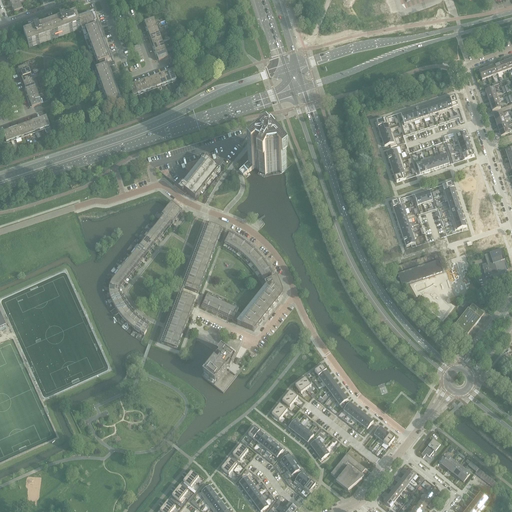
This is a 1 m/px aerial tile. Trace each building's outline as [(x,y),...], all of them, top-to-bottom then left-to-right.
[(372,0),(308,0),(317,24),(374,3),(372,0)] [(20,3),(12,6),(14,12),(22,9),(20,3)] [(114,64),(100,25),(94,11),(77,17),(81,29),(82,32),(96,70),(93,71),(105,105),(115,102),(122,99),(114,77),(110,65),(114,64)] [(66,20),(62,22),(61,22),(62,23),(51,27),(55,38),(81,29),(77,17),(66,21),(66,20)] [(154,19),(145,23),(147,28),(156,24),(154,19)] [(156,24),(147,28),(148,33),(158,29),(156,24)] [(40,29),(36,31),(35,31),(36,32),(25,36),(29,48),(55,38),(51,27),(40,31),(40,29)] [(158,29),(148,33),(150,37),(160,34),(158,29)] [(160,34),(150,37),(152,42),(161,39),(160,34)] [(161,39),(152,42),(154,47),(163,43),(161,39)] [(163,43),(154,47),(155,52),(165,48),(163,43)] [(165,48),(155,52),(157,57),(167,53),(165,48)] [(167,53),(157,57),(159,62),(168,58),(169,58),(167,53)] [(508,71),(504,62),(499,64),(502,72),(508,71)] [(502,72),(499,64),(494,66),(497,74),(502,72)] [(27,66),(17,69),(19,74),(29,71),(27,66)] [(497,74),(494,66),(489,68),(492,76),(497,74)] [(492,76),(489,68),(484,70),(487,78),(492,76)] [(32,70),(29,71),(19,74),(21,79),(31,76),(34,74),(32,70)] [(487,78),(484,70),(479,72),(482,80),(487,78)] [(173,71),(168,73),(172,82),(177,80),(173,71)] [(168,73),(163,74),(167,84),(172,82),(168,73)] [(163,74),(159,76),(162,86),(167,84),(163,74)] [(31,76),(21,79),(23,84),(32,80),(31,76)] [(159,76),(154,78),(157,87),(162,86),(159,76)] [(154,78),(149,79),(152,89),(157,87),(154,78)] [(37,84),(35,79),(32,80),(23,84),(24,89),(34,85),(37,84)] [(149,79),(144,81),(148,91),(152,89),(149,79)] [(144,81),(139,83),(143,93),(148,91),(144,81)] [(139,83),(135,85),(138,94),(143,93),(139,83)] [(34,85),(24,89),(26,93),(36,90),(34,85)] [(135,85),(130,87),(133,96),(138,94),(135,85)] [(494,88),(485,91),(487,96),(495,93),(494,88)] [(36,90),(26,93),(28,98),(38,95),(36,90)] [(38,95),(28,98),(30,103),(39,100),(38,95)] [(455,97),(449,99),(453,108),(453,111),(459,109),(455,97)] [(39,100),(30,103),(31,108),(41,105),(39,100)] [(445,101),(440,102),(444,114),(449,112),(448,110),(445,101)] [(440,102),(435,104),(438,113),(439,116),(444,114),(440,102)] [(501,109),(499,103),(490,106),(492,111),(501,109)] [(430,106),(425,107),(429,118),(434,116),(434,115),(433,115),(430,106)] [(425,107),(420,109),(424,119),(424,120),(429,119),(429,118),(425,107)] [(420,109),(416,110),(419,121),(424,119),(420,109)] [(416,110),(411,112),(414,123),(419,121),(416,110)] [(411,112),(406,114),(409,124),(414,123),(411,112)] [(494,116),(496,122),(504,119),(502,113),(494,116)] [(406,114),(401,115),(404,126),(409,124),(406,114)] [(46,117),(41,119),(44,129),(49,127),(46,117)] [(41,119),(36,121),(39,130),(44,129),(41,119)] [(388,119),(376,122),(378,128),(389,124),(389,125),(390,124),(388,119)] [(36,121),(31,123),(35,132),(39,130),(36,121)] [(31,123),(26,124),(30,134),(35,132),(31,123)] [(26,124),(22,126),(25,136),(30,134),(26,124)] [(389,124),(378,128),(380,133),(390,129),(389,125),(389,124)] [(22,126),(17,128),(20,137),(25,136),(22,126)] [(17,128),(12,129),(15,139),(20,137),(17,128)] [(12,129),(7,131),(11,141),(15,139),(12,129)] [(390,129),(380,133),(381,137),(392,134),(390,129)] [(507,129),(499,132),(501,137),(509,134),(507,129)] [(7,131),(2,133),(6,143),(11,141),(7,131)] [(459,132),(453,135),(456,141),(456,142),(457,141),(467,138),(465,132),(460,134),(459,132)] [(392,134),(381,137),(383,142),(395,138),(393,134),(393,133),(392,134)] [(395,138),(383,142),(385,147),(390,146),(391,148),(397,146),(395,138)] [(467,138),(457,141),(458,146),(469,142),(467,138)] [(469,142),(458,146),(460,150),(460,151),(470,147),(469,142)] [(287,169),(272,150),(269,147),(268,148),(265,143),(260,147),(263,151),(239,171),(244,176),(255,167),(260,170),(259,172),(265,175),(267,173),(280,171),(282,173),(287,169)] [(460,150),(459,151),(460,156),(461,156),(462,156),(462,155),(472,152),(470,147),(460,151),(460,150)] [(397,150),(387,153),(388,158),(399,155),(397,150)] [(472,152),(462,155),(462,156),(463,161),(474,157),(472,152)] [(440,154),(441,157),(444,166),(449,164),(445,153),(440,154)] [(399,155),(388,158),(390,163),(402,159),(400,155),(400,154),(399,155)] [(431,158),(426,159),(430,171),(435,169),(431,160),(432,160),(431,158)] [(203,196),(222,172),(220,170),(205,159),(186,183),(180,178),(174,186),(185,195),(187,193),(196,200),(200,194),(203,196)] [(402,159),(390,163),(391,168),(403,164),(402,159)] [(421,161),(421,162),(425,172),(430,171),(426,159),(421,161)] [(421,162),(416,164),(420,174),(425,172),(421,162)] [(403,164),(391,168),(393,173),(403,170),(405,169),(403,164)] [(403,170),(393,173),(395,178),(404,175),(405,175),(405,174),(403,170)] [(404,175),(395,178),(396,183),(406,180),(404,175)] [(452,183),(442,186),(444,191),(444,192),(453,189),(452,183)] [(444,191),(443,192),(444,197),(445,197),(455,193),(453,189),(444,192),(444,191)] [(429,192),(424,193),(428,204),(433,202),(429,192)] [(424,193),(419,195),(422,204),(422,205),(423,206),(428,204),(424,193)] [(444,197),(443,197),(445,202),(446,202),(457,198),(455,193),(445,197),(444,197)] [(419,195),(414,197),(418,206),(422,205),(422,204),(419,195)] [(457,198),(446,202),(448,206),(458,203),(457,198)] [(402,200),(391,203),(393,209),(404,205),(402,200)] [(458,203),(448,206),(449,211),(460,208),(458,203)] [(183,212),(173,205),(171,208),(180,215),(183,212)] [(404,205),(393,209),(395,214),(405,210),(404,205)] [(178,218),(180,215),(171,208),(169,211),(178,218)] [(449,211),(448,211),(448,212),(450,217),(451,216),(461,213),(460,208),(449,211)] [(405,210),(395,214),(396,218),(406,215),(407,215),(405,210)] [(178,218),(169,211),(166,214),(175,221),(178,218)] [(461,213),(451,216),(453,221),(463,218),(461,213)] [(175,221),(166,214),(164,217),(171,223),(173,224),(175,221)] [(171,223),(164,217),(160,221),(168,227),(171,223)] [(453,221),(451,221),(452,221),(453,226),(465,222),(463,218),(453,221)] [(168,227),(160,221),(157,225),(165,231),(168,227)] [(465,222),(453,226),(455,231),(466,227),(465,222)] [(206,224),(162,342),(161,344),(177,350),(222,230),(206,224)] [(409,225),(400,228),(401,233),(411,230),(412,230),(412,229),(410,224),(409,225)] [(165,231),(157,225),(154,229),(161,236),(165,231)] [(161,236),(154,229),(150,234),(158,240),(161,236)] [(254,332),(276,305),(283,297),(280,295),(283,292),(282,289),(281,287),(281,286),(279,283),(278,279),(277,278),(271,281),(267,278),(275,274),(273,271),(271,268),(270,267),(269,265),(267,263),(266,261),(264,258),(262,256),(261,255),(259,253),(257,251),(254,248),(251,246),(249,244),(246,242),(243,239),(241,238),(240,237),(237,235),(235,234),(233,234),(232,233),(230,232),(223,247),(228,250),(233,253),(237,256),(242,260),(246,264),(250,268),(253,272),(257,277),(260,282),(260,283),(261,285),(262,287),(263,288),(264,290),(244,315),(238,312),(234,319),(233,322),(232,322),(254,332)] [(412,234),(403,238),(405,242),(414,239),(414,240),(416,239),(415,234),(415,233),(412,234)] [(158,240),(150,234),(147,238),(154,244),(158,240)] [(154,244),(147,238),(143,242),(151,248),(154,244)] [(414,239),(405,242),(406,248),(416,244),(414,240),(414,239)] [(151,248),(143,242),(140,246),(148,252),(151,248)] [(148,252),(140,246),(137,251),(144,257),(148,252)] [(501,250),(484,256),(488,266),(483,268),(486,278),(492,276),(495,284),(502,281),(502,282),(505,277),(504,276),(506,271),(507,271),(508,271),(508,270),(501,250)] [(141,261),(144,257),(137,251),(133,255),(141,261)] [(440,253),(428,257),(416,261),(423,280),(443,273),(442,270),(445,269),(440,253)] [(138,265),(141,261),(133,255),(130,259),(138,265)] [(134,269),(138,265),(130,259),(127,263),(134,269)] [(416,261),(397,267),(392,269),(398,285),(401,284),(402,287),(410,284),(423,280),(416,261)] [(134,269),(127,263),(123,268),(131,274),(134,269)] [(131,274),(123,268),(120,272),(127,278),(131,274)] [(127,278),(120,272),(116,276),(124,282),(127,278)] [(124,282),(116,276),(113,280),(121,286),(124,282)] [(121,286),(113,280),(113,281),(112,282),(111,283),(111,284),(110,286),(119,289),(120,288),(120,287),(121,286)] [(113,304),(122,299),(120,295),(110,298),(111,300),(111,301),(112,302),(113,303),(113,304)] [(212,298),(207,295),(203,305),(208,308),(212,298)] [(212,298),(208,308),(213,310),(218,300),(212,298)] [(116,309),(124,304),(122,299),(113,304),(113,305),(114,306),(116,309)] [(218,300),(213,310),(218,312),(223,303),(218,300)] [(223,303),(218,312),(224,315),(228,305),(223,303)] [(119,313),(127,308),(124,304),(116,309),(117,310),(118,312),(119,313)] [(228,305),(224,315),(229,317),(233,308),(228,305)] [(484,314),(473,305),(469,310),(468,309),(455,326),(468,336),(481,319),(480,319),(484,314)] [(122,318),(130,312),(127,308),(119,313),(119,314),(121,316),(122,318)] [(234,319),(238,312),(239,310),(233,308),(229,317),(234,319)] [(126,322),(133,315),(130,312),(122,318),(123,319),(124,320),(126,322)] [(130,326),(137,319),(133,315),(126,322),(128,324),(130,326)] [(135,330),(140,322),(137,319),(130,326),(133,328),(135,330)] [(139,333),(144,325),(140,322),(135,330),(139,333)] [(145,336),(149,327),(144,325),(139,333),(145,336)] [(245,366),(241,364),(242,361),(236,358),(235,358),(232,356),(236,352),(231,348),(227,352),(222,348),(217,353),(219,355),(219,356),(202,377),(223,394),(239,375),(245,366)] [(511,360),(508,357),(500,366),(504,370),(511,362),(511,360)] [(323,366),(315,372),(319,377),(326,371),(323,366)] [(326,371),(319,377),(322,382),(330,376),(326,371)] [(330,376),(322,382),(326,387),(334,381),(330,376)] [(306,379),(301,383),(306,391),(311,387),(306,379)] [(334,381),(326,387),(329,392),(337,386),(334,381)] [(301,383),(295,386),(301,394),(306,391),(301,383)] [(337,386),(329,392),(333,397),(341,391),(337,386)] [(341,391),(333,397),(336,401),(344,396),(341,391)] [(290,392),(286,397),(294,403),(298,398),(290,392)] [(344,396),(336,401),(340,406),(348,401),(344,396)] [(286,397),(282,402),(290,408),(294,403),(286,397)] [(350,403),(344,411),(348,415),(355,407),(350,403)] [(280,405),(276,410),(284,416),(287,411),(280,405)] [(355,407),(348,415),(353,419),(359,411),(355,407)] [(276,410),(272,415),(280,421),(284,416),(276,410)] [(359,411),(353,419),(358,422),(364,415),(359,411)] [(364,415),(358,422),(363,426),(369,419),(364,415)] [(369,419),(363,426),(367,430),(374,423),(369,419)] [(295,421),(289,428),(294,432),(300,424),(295,421)] [(300,424),(294,432),(298,436),(305,428),(300,424)] [(255,428),(249,436),(254,440),(260,432),(255,428)] [(305,428),(298,436),(303,440),(309,432),(305,428)] [(380,428),(374,435),(379,439),(385,432),(380,428)] [(260,432),(254,440),(258,443),(264,436),(260,432)] [(309,432),(303,440),(308,444),(314,436),(309,432)] [(385,432),(379,439),(384,443),(390,436),(385,432)] [(264,436),(258,443),(263,447),(269,440),(264,436)] [(384,443),(381,446),(386,450),(395,439),(390,436),(384,443)] [(263,447),(262,448),(267,452),(274,443),(269,440),(263,447)] [(318,440),(311,446),(314,451),(322,445),(318,440)] [(441,446),(436,442),(433,440),(421,455),(424,457),(426,455),(429,458),(434,451),(436,452),(441,446)] [(267,452),(266,453),(271,457),(273,455),(272,455),(278,447),(274,443),(267,452)] [(322,445),(314,451),(318,456),(326,450),(322,445)] [(241,446),(237,451),(244,457),(248,452),(241,446)] [(278,447),(272,455),(273,455),(277,459),(283,451),(278,447)] [(326,450),(318,456),(322,461),(329,455),(326,450)] [(237,451),(233,456),(241,462),(244,457),(237,451)] [(366,470),(347,455),(331,475),(336,478),(338,479),(336,482),(348,491),(362,479),(359,476),(362,474),(366,470)] [(289,456),(280,463),(284,468),(285,467),(284,467),(292,461),(289,456)] [(447,469),(454,462),(448,457),(446,460),(443,457),(439,462),(442,465),(448,469),(447,469)] [(230,460),(226,465),(233,471),(234,472),(238,467),(235,464),(230,460)] [(292,461),(284,467),(285,467),(288,472),(296,466),(292,461)] [(454,462),(447,469),(447,470),(448,469),(453,473),(453,474),(459,466),(454,462)] [(226,465),(222,470),(229,476),(233,471),(226,465)] [(288,472),(286,473),(290,478),(300,471),(296,466),(288,472)] [(459,466),(453,474),(458,478),(465,470),(459,466)] [(404,469),(402,471),(413,480),(416,475),(409,470),(408,472),(404,469)] [(465,470),(458,478),(459,478),(464,482),(464,483),(470,475),(465,470)] [(405,476),(403,478),(410,484),(413,480),(402,471),(401,473),(405,476)] [(191,472),(188,477),(195,483),(199,478),(191,472)] [(301,474),(294,484),(299,488),(300,487),(299,487),(306,478),(301,474)] [(249,476),(239,484),(243,489),(252,482),(253,482),(249,476)] [(188,477),(184,482),(184,483),(192,489),(196,484),(195,483),(188,477)] [(398,477),(396,479),(407,488),(410,484),(403,478),(401,480),(398,477)] [(306,478),(299,487),(300,487),(304,490),(311,482),(306,478)] [(398,484),(397,486),(403,491),(407,488),(396,479),(394,481),(398,484)] [(252,482),(243,489),(247,494),(255,487),(252,482)] [(304,490),(303,491),(306,493),(308,495),(310,493),(316,486),(311,482),(304,490)] [(184,483),(183,484),(186,486),(188,488),(187,489),(195,495),(196,492),(192,489),(184,483)] [(391,485),(390,487),(400,495),(403,491),(397,486),(395,488),(391,485)] [(180,486),(176,491),(184,497),(188,492),(180,486)] [(429,486),(426,490),(428,492),(439,500),(440,498),(437,495),(438,493),(429,486)] [(209,487),(200,494),(203,499),(213,492),(209,487)] [(255,487),(247,494),(250,498),(259,492),(255,487)] [(392,492),(390,494),(397,499),(400,495),(390,487),(388,489),(392,492)] [(176,491),(172,496),(182,504),(186,499),(184,497),(176,491)] [(213,492),(203,499),(207,504),(217,497),(213,492)] [(259,492),(250,498),(254,503),(262,497),(259,492)] [(439,500),(428,492),(425,496),(432,501),(433,499),(437,502),(439,500)] [(385,493),(383,495),(394,503),(397,499),(390,494),(389,496),(385,493)] [(476,499),(484,505),(488,500),(481,493),(480,494),(481,494),(477,499),(476,499)] [(385,500),(384,502),(391,508),(394,503),(383,495),(382,497),(385,500)] [(432,501),(425,496),(424,495),(423,495),(422,495),(421,497),(421,498),(421,499),(422,500),(432,508),(434,506),(430,503),(432,501)] [(217,497),(207,504),(211,509),(220,502),(217,497)] [(262,497),(254,503),(257,508),(265,502),(266,502),(262,497)] [(472,504),(479,511),(484,505),(476,499),(476,500),(472,505),(472,504)] [(432,508),(422,500),(419,504),(425,509),(427,507),(431,510),(432,508)] [(168,502),(164,507),(171,511),(172,511),(176,508),(168,502)] [(211,509),(212,511),(216,511),(224,506),(220,502),(211,509)] [(265,502),(257,508),(260,511),(262,511),(269,507),(265,502)] [(288,503),(284,508),(289,511),(294,511),(297,510),(288,503)]
